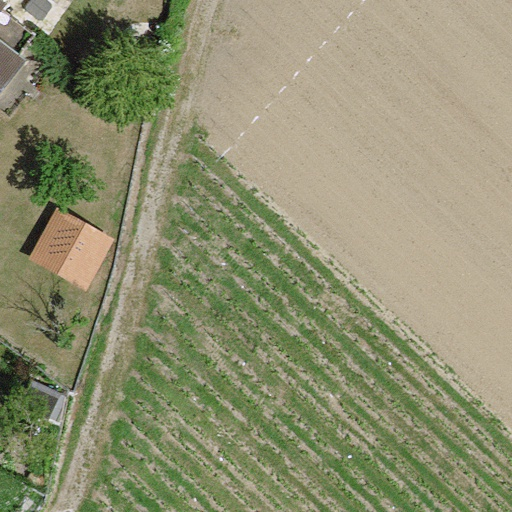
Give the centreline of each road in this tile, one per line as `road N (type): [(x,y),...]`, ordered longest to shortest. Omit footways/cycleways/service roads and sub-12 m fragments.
road 1 (motorway): [(103,511),(156,309),(254,0)]
road 2 (track): [(210,0),(66,511)]
